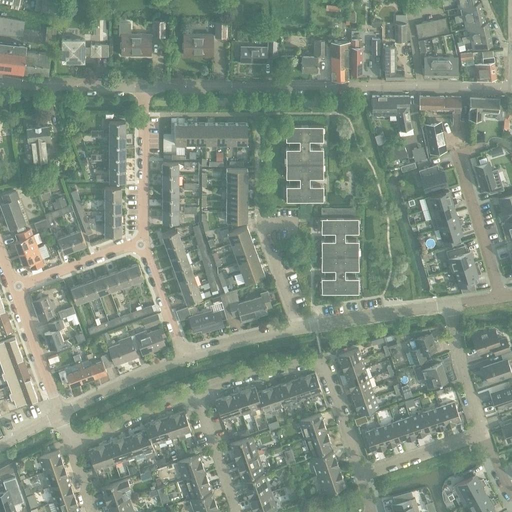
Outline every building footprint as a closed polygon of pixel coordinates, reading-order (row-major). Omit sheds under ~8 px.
[(11,8),(18,10),(20,0),(0,0),(0,1),(12,5),(11,8)] [(35,0),(35,11),(57,14),(58,0),(35,0)] [(476,0),(448,0),(449,2),(457,0),(458,8),(461,8),(461,7),(478,4),(478,3),(476,0)] [(455,17),(455,19),(483,14),(480,3),(478,3),(478,4),(461,7),(461,8),(462,15),(455,17)] [(483,14),(455,19),(456,22),(464,21),(465,29),(468,28),(485,24),(483,14)] [(179,15),(170,15),(170,52),(179,52),(179,15)] [(0,16),(0,32),(22,36),(24,21),(0,16)] [(446,18),(440,19),(443,33),(449,32),(446,18)] [(440,19),(433,20),(436,34),(443,33),(440,19)] [(433,20),(422,23),(425,37),(436,34),(433,20)] [(154,21),(154,36),(165,36),(165,21),(154,21)] [(122,34),(122,54),(150,55),(151,34),(131,34),(131,23),(120,23),(120,22),(119,22),(119,34),(122,34)] [(216,22),(216,37),(227,37),(227,22),(216,22)] [(406,23),(395,23),(395,41),(406,41),(406,23)] [(425,37),(422,23),(415,24),(418,38),(425,37)] [(462,37),(463,40),(490,34),(487,23),(485,24),(468,28),(470,35),(462,37)] [(45,45),(55,46),(57,28),(47,27),(45,45)] [(184,34),(184,55),(212,55),(213,35),(184,34)] [(490,34),(463,40),(463,43),(471,41),(473,49),(492,45),(490,34)] [(269,38),(268,56),(276,56),(277,38),(269,38)] [(62,39),(62,62),(84,62),(84,54),(90,54),(90,56),(101,57),(101,45),(90,45),(90,47),(84,47),(84,39),(62,39)] [(314,56),(301,56),(301,70),(317,70),(317,57),(324,56),(324,40),(314,40),(314,56)] [(352,41),(352,40),(351,40),(351,64),(351,74),(361,74),(362,48),(359,48),(359,41),(352,41)] [(381,40),(372,40),(372,54),(380,54),(381,40)] [(0,70),(14,72),(16,55),(17,55),(18,44),(0,41),(0,70)] [(16,55),(14,72),(23,73),(25,51),(26,51),(27,45),(23,44),(23,42),(18,42),(18,44),(17,55),(16,55)] [(350,42),(331,42),(331,56),(332,80),(348,80),(348,68),(351,68),(351,64),(350,64),(350,42)] [(385,69),(385,80),(404,79),(404,68),(396,68),(395,46),(383,46),(383,69),(385,69)] [(266,62),(266,47),(241,47),(241,62),(266,62)] [(25,51),(23,73),(48,76),(51,54),(26,51),(25,51)] [(424,77),(435,77),(435,57),(424,57),(424,77)] [(435,57),(435,77),(446,77),(446,57),(435,57)] [(446,57),(446,77),(457,77),(457,57),(446,57)] [(478,64),(480,80),(496,78),(495,72),(496,72),(496,67),(495,67),(494,57),(483,58),(484,63),(478,64)] [(409,96),(372,96),(372,99),(371,100),(371,101),(371,103),(372,104),(372,106),(373,106),(373,113),(390,113),(390,119),(397,119),(399,131),(412,128),(409,106),(409,96)] [(452,112),(460,112),(461,97),(419,96),(420,107),(453,107),(452,112)] [(499,99),(487,98),(471,97),(470,102),(469,102),(469,104),(470,104),(469,117),(481,118),(482,109),(486,110),(498,111),(499,99)] [(437,120),(424,126),(435,152),(448,146),(437,120)] [(109,121),(109,134),(125,134),(125,121),(109,121)] [(175,144),(185,144),(185,123),(175,123),(175,144)] [(185,123),(185,144),(196,144),(196,123),(185,123)] [(196,123),(196,144),(206,144),(206,123),(196,123)] [(206,123),(206,144),(216,144),(216,123),(206,123)] [(216,123),(216,144),(226,144),(226,123),(216,123)] [(226,123),(226,144),(236,144),(236,123),(226,123)] [(236,123),(236,144),(247,144),(247,123),(236,123)] [(35,127),(27,128),(29,143),(32,143),(34,162),(47,161),(45,139),(50,138),(49,125),(40,126),(35,126),(35,127)] [(284,162),(285,163),(324,163),(324,162),(323,162),(323,148),(309,148),(309,140),(323,140),(323,126),(324,126),(324,125),(284,125),(284,126),(286,126),(286,140),(299,140),(299,148),(286,148),(286,162),(284,162)] [(483,133),(472,135),(473,143),(484,141),(483,133)] [(125,134),(109,134),(109,145),(125,145),(125,134)] [(403,143),(390,147),(391,153),(390,153),(392,160),(407,156),(403,143)] [(125,145),(109,145),(109,157),(125,157),(125,145)] [(125,157),(109,157),(109,169),(125,169),(125,157)] [(162,162),(162,174),(178,174),(178,162),(162,162)] [(488,162),(476,166),(483,188),(488,187),(490,193),(503,189),(497,169),(491,171),(488,162)] [(324,163),(285,163),(286,163),(286,177),(300,177),(300,185),(286,185),(286,200),(285,200),(324,200),(324,199),(323,199),(323,185),(309,185),(309,177),(323,177),(323,163),(324,163)] [(430,167),(418,171),(424,189),(446,182),(443,170),(432,173),(430,167)] [(125,169),(109,169),(109,181),(125,181),(125,169)] [(226,169),(226,180),(247,180),(247,169),(226,169)] [(178,174),(162,174),(162,186),(178,186),(178,174)] [(226,180),(226,190),(247,190),(247,180),(226,180)] [(178,186),(162,186),(162,198),(178,198),(178,186)] [(105,187),(105,199),(121,199),(121,187),(105,187)] [(71,192),(74,202),(80,200),(76,190),(71,192)] [(226,190),(226,200),(247,200),(247,190),(226,190)] [(1,205),(5,215),(7,215),(9,220),(7,220),(10,229),(25,224),(16,200),(19,199),(16,191),(3,196),(5,203),(1,205)] [(449,191),(425,198),(428,209),(452,201),(451,199),(449,191)] [(511,194),(498,199),(503,212),(511,209),(511,194)] [(452,201),(428,209),(431,219),(455,212),(453,204),(457,203),(456,197),(451,199),(452,201)] [(178,198),(162,198),(162,210),(178,210),(178,198)] [(63,199),(52,203),(55,210),(65,206),(63,199)] [(121,199),(105,199),(105,211),(121,211),(121,199)] [(80,200),(74,202),(78,211),(83,209),(80,200)] [(226,200),(226,210),(247,210),(247,200),(226,200)] [(69,206),(60,209),(62,214),(71,211),(69,206)] [(45,214),(50,228),(56,225),(53,218),(62,214),(60,209),(45,214)] [(511,209),(502,212),(505,223),(501,224),(503,230),(507,228),(506,225),(511,223),(511,209)] [(178,210),(162,210),(162,222),(178,222),(178,210)] [(247,210),(226,210),(226,221),(247,221),(247,210)] [(121,211),(105,211),(105,223),(121,223),(121,211)] [(455,212),(431,219),(432,219),(436,218),(439,228),(458,222),(459,225),(464,223),(462,218),(457,219),(455,212)] [(80,216),(83,225),(89,223),(85,214),(80,216)] [(320,217),(320,218),(321,218),(321,232),(335,232),(335,240),(321,240),(321,254),(320,254),(320,255),(360,254),(358,254),(358,240),(345,240),(345,232),(358,232),(358,218),(360,218),(360,217),(320,217)] [(46,219),(34,223),(37,231),(49,227),(46,219)] [(458,222),(439,228),(444,245),(458,241),(456,234),(462,233),(459,225),(458,222)] [(89,223),(83,225),(87,235),(92,232),(89,223)] [(121,223),(105,223),(105,235),(121,235),(121,223)] [(193,227),(195,236),(201,235),(198,225),(193,227)] [(227,233),(231,243),(251,236),(247,226),(229,233),(227,233)] [(15,241),(19,254),(37,247),(33,235),(30,229),(17,234),(19,240),(15,241)] [(81,229),(69,234),(75,249),(86,244),(81,229)] [(162,236),(166,247),(181,242),(177,230),(162,236)] [(75,249),(69,234),(58,238),(63,253),(75,249)] [(201,235),(195,236),(198,246),(204,244),(201,235)] [(251,236),(231,243),(235,253),(254,246),(251,236)] [(181,242),(166,247),(171,258),(185,253),(181,242)] [(254,246),(235,253),(238,263),(258,256),(254,246)] [(464,246),(447,251),(452,269),(473,263),(470,251),(466,252),(464,246)] [(37,247),(19,254),(24,266),(28,264),(30,270),(44,265),(41,259),(42,259),(37,247)] [(199,250),(202,259),(208,258),(205,248),(199,250)] [(185,253),(171,258),(175,270),(190,264),(185,253)] [(360,254),(320,255),(321,255),(321,269),(335,269),(335,277),(321,277),(321,291),(320,291),(320,292),(360,292),(360,291),(358,291),(358,277),(345,277),(345,269),(358,269),(358,255),(360,255),(360,254)] [(258,256),(238,263),(242,272),(261,265),(258,256)] [(208,258),(202,259),(205,269),(211,267),(208,258)] [(138,263),(127,267),(132,282),(144,278),(138,263)] [(473,263),(452,269),(458,287),(467,285),(473,283),(475,282),(473,276),(477,275),(473,263)] [(190,264),(175,270),(179,281),(194,275),(190,264)] [(261,265),(242,272),(245,282),(265,275),(261,265)] [(127,267),(116,271),(121,286),(132,282),(127,267)] [(116,271),(104,276),(110,290),(121,286),(116,271)] [(206,273),(209,282),(215,280),(212,271),(206,273)] [(194,275),(179,281),(183,292),(198,286),(194,275)] [(104,276),(93,280),(99,294),(110,290),(104,276)] [(232,276),(224,279),(226,285),(234,282),(232,276)] [(93,280),(82,284),(88,299),(99,294),(93,280)] [(215,280),(209,282),(212,292),(217,290),(215,280)] [(473,283),(467,285),(469,292),(476,291),(473,283)] [(88,299),(82,284),(71,288),(76,303),(88,299)] [(198,286),(183,292),(187,303),(202,298),(198,286)] [(242,321),(254,318),(253,314),(257,313),(257,315),(267,312),(265,308),(271,306),(267,292),(261,294),(261,297),(237,304),(236,301),(229,303),(233,316),(240,314),(242,321)] [(48,296),(33,302),(39,320),(55,314),(52,308),(56,307),(53,301),(50,302),(48,296)] [(151,305),(142,309),(144,314),(153,311),(151,305)] [(75,313),(73,306),(58,311),(61,318),(75,313)] [(188,306),(177,311),(180,320),(189,317),(193,331),(209,327),(210,330),(224,326),(222,320),(219,311),(212,313),(211,310),(192,316),(188,306)] [(5,309),(0,310),(0,322),(8,319),(5,309)] [(144,314),(142,309),(133,312),(135,318),(144,314)] [(129,313),(120,317),(122,323),(131,319),(129,313)] [(157,314),(143,319),(146,327),(160,322),(157,314)] [(122,323),(120,317),(110,320),(112,326),(122,323)] [(8,319),(0,322),(0,334),(12,330),(8,319)] [(58,351),(72,346),(72,343),(68,341),(64,342),(59,329),(64,327),(61,320),(48,324),(50,331),(44,333),(50,347),(55,345),(56,345),(58,351)] [(107,322),(97,325),(99,331),(109,327),(107,322)] [(99,331),(97,325),(88,328),(90,334),(99,331)] [(142,335),(137,337),(141,348),(143,354),(165,346),(162,337),(165,335),(162,328),(147,334),(147,333),(142,335)] [(482,336),(473,339),(478,353),(495,347),(497,354),(510,350),(506,338),(498,341),(495,330),(481,335),(482,336)] [(83,333),(76,336),(78,343),(85,341),(83,333)] [(418,348),(410,350),(415,363),(426,359),(424,354),(437,349),(431,333),(415,339),(418,348)] [(135,335),(130,337),(131,339),(109,347),(115,364),(137,356),(135,350),(141,348),(137,337),(136,334),(135,335)] [(0,354),(19,348),(15,337),(0,342),(0,354)] [(390,348),(397,345),(395,339),(388,342),(390,348)] [(19,348),(0,354),(0,361),(1,366),(23,358),(19,348)] [(338,355),(342,365),(362,359),(358,348),(338,355)] [(511,350),(501,355),(503,361),(483,368),(488,383),(511,374),(511,373),(507,360),(511,358),(511,350)] [(73,356),(78,369),(83,381),(95,377),(90,365),(84,367),(79,354),(73,356)] [(102,360),(90,365),(95,377),(107,373),(105,368),(111,366),(107,354),(101,357),(102,360)] [(23,358),(1,366),(4,373),(2,374),(3,377),(26,368),(23,358)] [(362,359),(342,365),(345,375),(365,368),(362,359)] [(426,360),(412,365),(418,380),(425,377),(428,386),(439,382),(439,383),(441,383),(441,382),(447,380),(441,363),(429,367),(426,360)] [(26,368),(3,377),(4,380),(6,379),(9,386),(30,378),(26,368)] [(78,369),(66,374),(64,368),(58,371),(63,383),(69,381),(70,386),(83,381),(78,369)] [(365,368),(345,375),(348,385),(368,378),(365,368)] [(315,372),(305,376),(314,401),(317,400),(315,395),(322,392),(315,372)] [(305,376),(295,379),(302,399),(309,397),(310,402),(314,401),(305,376)] [(30,378),(9,386),(11,393),(9,394),(10,397),(34,388),(30,378)] [(368,378),(348,385),(352,394),(372,388),(368,378)] [(295,379),(286,383),(294,408),(297,407),(296,401),(302,399),(295,379)] [(511,380),(508,382),(510,387),(492,393),(497,408),(511,403),(511,380)] [(286,383),(276,386),(283,406),(289,404),(291,409),(294,408),(286,383)] [(276,386),(266,389),(275,414),(278,413),(276,408),(283,406),(276,386)] [(255,387),(245,390),(254,415),(257,414),(255,409),(261,407),(262,407),(257,392),(255,387)] [(34,388),(10,397),(11,400),(14,400),(16,407),(38,399),(34,388)] [(372,388),(352,394),(355,404),(375,397),(372,388)] [(266,389),(257,392),(262,407),(261,407),(263,412),(270,410),(272,415),(275,414),(266,389)] [(245,390),(235,393),(242,413),(249,411),(250,416),(254,415),(245,390)] [(235,393),(226,397),(234,422),(237,421),(236,415),(242,413),(235,393)] [(234,422),(226,397),(215,400),(222,420),(229,418),(231,423),(234,422)] [(375,397),(355,404),(359,414),(378,407),(375,397)] [(454,402),(439,407),(446,427),(461,421),(454,402)] [(439,407),(424,412),(431,432),(446,427),(439,407)] [(184,411),(174,414),(183,439),(186,438),(184,433),(191,431),(184,411)] [(424,412),(410,417),(416,437),(431,432),(424,412)] [(299,420),(305,438),(326,430),(321,413),(299,420)] [(174,414),(164,418),(171,437),(178,435),(179,441),(183,439),(174,414)] [(410,417),(395,422),(402,442),(416,437),(410,417)] [(164,418),(155,421),(163,446),(167,445),(165,440),(171,437),(164,418)] [(145,424),(147,430),(152,444),(158,442),(160,447),(163,446),(155,421),(145,424)] [(395,422),(380,427),(387,447),(402,442),(395,422)] [(511,422),(503,426),(508,442),(511,440),(511,422)] [(387,447),(380,427),(365,432),(371,452),(387,447)] [(147,430),(137,433),(146,458),(156,455),(152,444),(147,430)] [(326,430),(305,438),(311,455),(332,448),(326,430)] [(137,433),(127,436),(134,456),(136,462),(146,458),(137,433)] [(127,436),(118,440),(126,465),(130,464),(128,459),(134,456),(127,436)] [(230,444),(236,461),(258,454),(252,436),(230,444)] [(118,440),(108,443),(115,463),(121,461),(123,466),(126,465),(118,440)] [(108,443),(98,446),(107,471),(110,470),(108,465),(115,463),(108,443)] [(107,471),(98,446),(88,450),(95,470),(102,467),(104,473),(107,471)] [(39,457),(44,472),(64,466),(59,450),(39,457)] [(312,458),(318,476),(339,468),(333,451),(312,458)] [(177,462),(183,479),(205,472),(199,454),(177,462)] [(258,454),(236,461),(242,479),(264,471),(258,454)] [(64,466),(44,472),(49,487),(69,480),(64,466)] [(134,466),(128,468),(130,475),(136,473),(134,466)] [(339,468),(318,476),(324,493),(345,486),(339,468)] [(205,472),(183,479),(189,497),(211,489),(205,472)] [(243,482),(249,499),(271,492),(265,474),(243,482)] [(480,484),(479,482),(475,474),(453,486),(459,496),(480,484)] [(101,488),(107,505),(129,498),(125,488),(130,486),(127,479),(101,488)] [(464,505),(486,494),(482,487),(486,484),(484,482),(483,479),(479,482),(480,484),(459,496),(464,505)] [(69,480),(49,487),(54,502),(74,495),(69,480)] [(9,500),(0,503),(0,511),(23,511),(27,511),(18,486),(6,491),(9,500)] [(190,500),(194,511),(211,511),(218,510),(212,492),(190,500)] [(271,492),(249,499),(253,511),(268,511),(277,509),(271,492)] [(408,492),(393,496),(396,504),(410,500),(408,492)] [(34,494),(27,496),(31,508),(38,506),(34,494)] [(486,494),(464,505),(464,506),(468,503),(472,511),(474,511),(491,503),(492,506),(496,503),(495,501),(493,498),(489,500),(486,494)] [(74,495),(54,502),(57,511),(73,511),(79,510),(74,495)] [(133,511),(129,498),(107,505),(109,511),(133,511)] [(395,511),(391,511),(419,511),(415,498),(410,500),(396,504),(393,504),(395,511)] [(495,511),(492,506),(491,503),(474,511),(495,511)]
